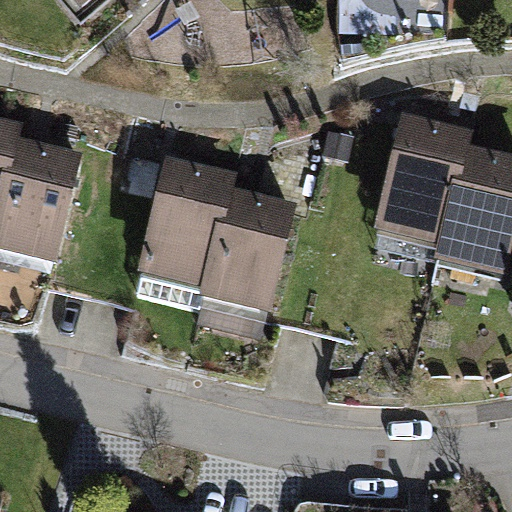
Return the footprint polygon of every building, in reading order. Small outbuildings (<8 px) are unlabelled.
[(66,0),(80,16),(99,0),(66,0)] [(442,249),(467,149),(469,138),(405,122),(378,233),(442,249)] [(0,207),(16,147),(19,135),(0,129),(0,207)] [(16,147),(0,207),(0,253),(54,268),(81,164),(16,147)] [(511,160),(467,149),(442,249),(439,263),(508,280),(511,264),(511,160)] [(206,293),(230,196),(234,181),(170,166),(142,277),(206,293)] [(230,196),(206,293),(204,301),(273,318),(299,213),(230,196)] [(138,285),(134,305),(195,319),(200,299),(138,285)]
